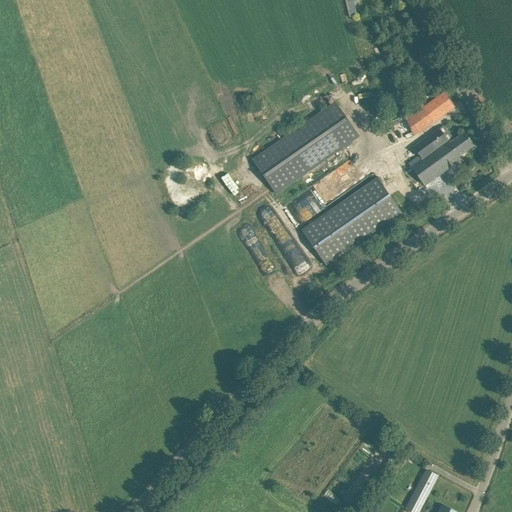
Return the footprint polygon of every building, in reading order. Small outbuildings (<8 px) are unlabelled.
[(353,0),(345,0),(350,17),(357,15),(353,0)] [(421,103),(404,116),(415,136),(454,107),(444,92),(424,107),(421,103)] [(253,159),(277,194),(359,137),(335,102),(253,159)] [(474,145),(465,133),(450,143),(440,129),(412,149),(417,156),(408,163),(425,186),(461,159),(459,157),(474,145)] [(401,213),(377,179),(303,230),(326,265),(401,213)] [(406,509),(410,511),(419,511),(438,476),(426,469),(406,509)]
